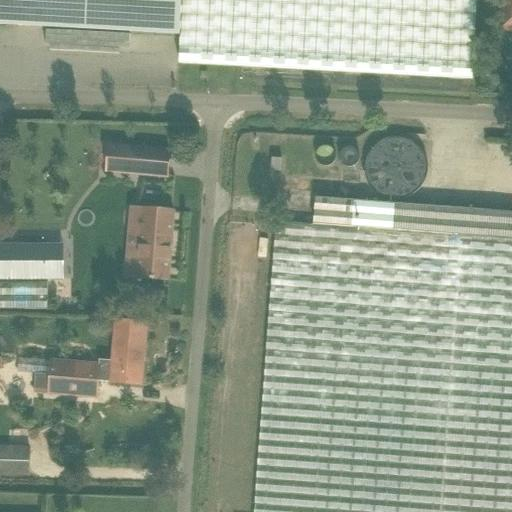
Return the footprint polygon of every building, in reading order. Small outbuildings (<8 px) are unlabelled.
[(0,0),(0,24),(180,34),(178,64),(472,80),(476,0),(0,0)] [(511,28),(511,0),(503,0),(500,28),(511,28)] [(370,200),(415,203),(419,144),(374,141),(370,200)] [(172,148),(110,143),(107,172),(170,178),(172,148)] [(282,159),(272,158),(271,170),(281,171),(282,159)] [(511,212),(315,197),(313,225),(511,239),(511,212)] [(138,278),(168,280),(173,211),(140,208),(137,242),(141,242),(138,278)] [(511,511),(511,239),(313,225),(276,222),(254,511),(511,511)] [(65,245),(52,245),(52,236),(5,237),(0,240),(0,279),(65,280),(65,245)] [(49,390),(48,394),(98,398),(99,380),(141,384),(146,325),(116,323),(113,361),(100,360),(99,364),(51,360),(51,362),(19,359),(18,372),(36,373),(34,389),(49,390)] [(0,461),(0,476),(30,477),(30,462),(0,461)]
